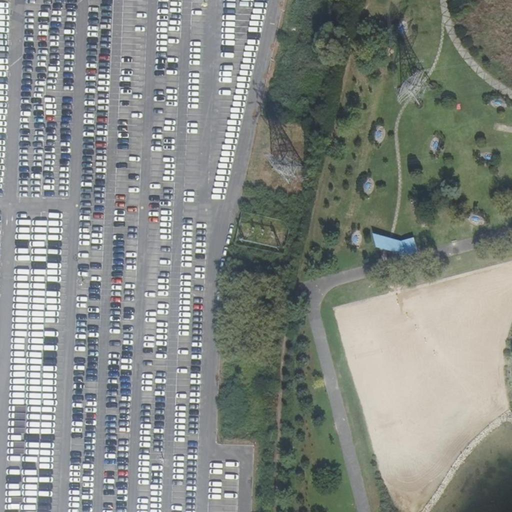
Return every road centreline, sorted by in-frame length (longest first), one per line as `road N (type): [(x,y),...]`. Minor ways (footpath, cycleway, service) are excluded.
road 1 (unknown): [(204,511),(212,251),(228,231),(279,0)]
road 2 (unknown): [(14,198),(0,511)]
road 3 (unknown): [(20,0),(14,198)]
